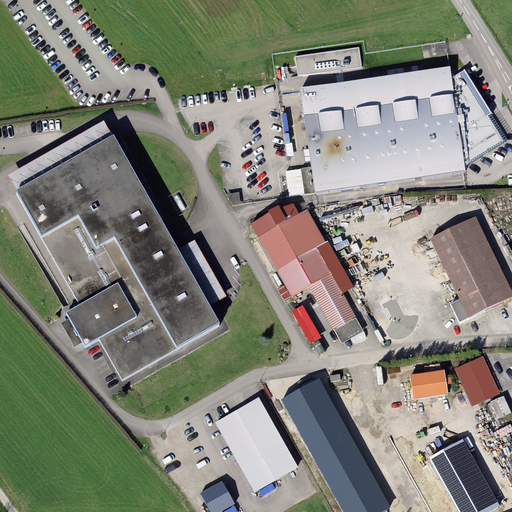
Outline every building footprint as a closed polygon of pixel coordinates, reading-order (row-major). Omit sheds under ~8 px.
[(359,47),(295,56),(297,76),(362,67),(359,47)] [(450,66),(299,87),(311,167),(301,168),(304,194),(464,170),(464,166),(504,141),(460,72),(452,78),(450,66)] [(99,341),(122,382),(220,326),(114,140),(16,195),(80,307),(66,315),(85,348),(99,341)] [(293,297),(309,288),(334,330),(355,318),(331,275),(343,269),(328,242),(325,243),(307,213),(298,216),(294,208),(273,213),(253,225),(293,297)] [(468,229),(434,245),(461,301),(450,306),(459,325),(504,304),(468,229)] [(498,393),(482,358),(456,370),(472,405),(498,393)] [(413,399),(447,394),(444,370),(410,375),(413,399)] [(348,511),(384,511),(388,510),(318,383),(286,401),(348,511)] [(503,398),(485,406),(492,421),(510,412),(503,398)] [(219,423),(256,489),(295,468),(259,401),(219,423)] [(461,447),(431,463),(458,511),(491,511),(496,510),(461,447)] [(201,495),(210,511),(219,511),(233,505),(221,484),(201,495)]
